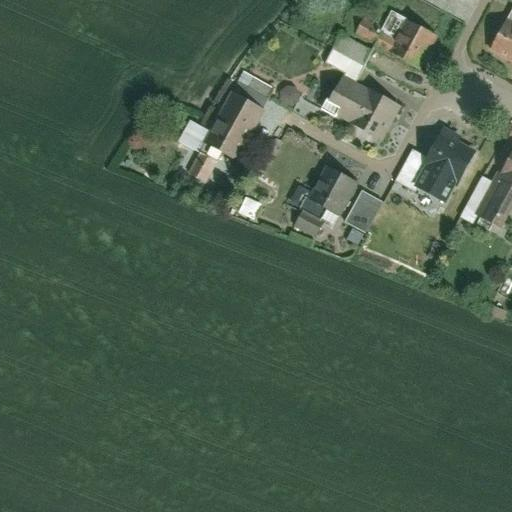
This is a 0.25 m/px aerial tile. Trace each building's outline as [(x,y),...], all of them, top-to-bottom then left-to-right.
[(511,28),(505,25),(489,55),(511,67),(511,28)] [(391,56),(426,71),(439,41),(404,26),(391,56)] [(344,81),(356,87),(373,54),(340,37),(323,70),(344,81)] [(239,72),(228,89),(258,108),(269,90),(239,72)] [(382,145),(401,111),(356,87),(344,81),(326,114),(382,145)] [(264,114),(232,97),(206,147),(238,164),(264,114)] [(442,131),(423,171),(459,188),(474,156),(457,148),(460,140),(442,131)] [(495,176),(474,220),(505,234),(511,219),(511,153),(500,179),(495,176)] [(195,159),(189,179),(203,184),(210,164),(195,159)] [(357,185),(325,170),(309,203),(341,218),(357,185)] [(431,191),(414,184),(405,203),(423,211),(431,191)] [(394,212),(361,195),(346,227),(378,243),(394,212)]
